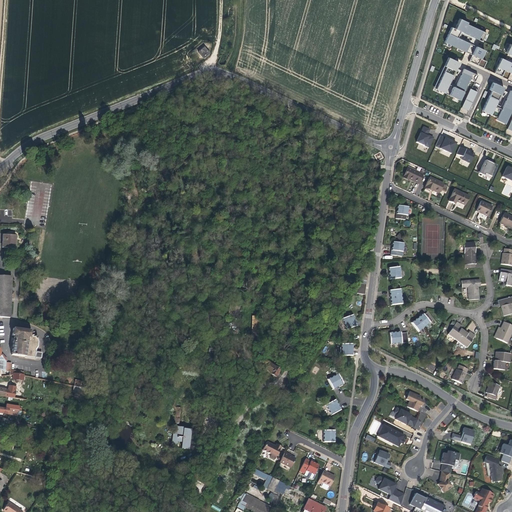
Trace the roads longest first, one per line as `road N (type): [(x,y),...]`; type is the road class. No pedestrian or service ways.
road 1 (residential): [(0,163),(48,131),(213,68),(392,147)]
road 2 (tertiary): [(368,324),(386,185)]
road 3 (residential): [(386,185),(511,243)]
